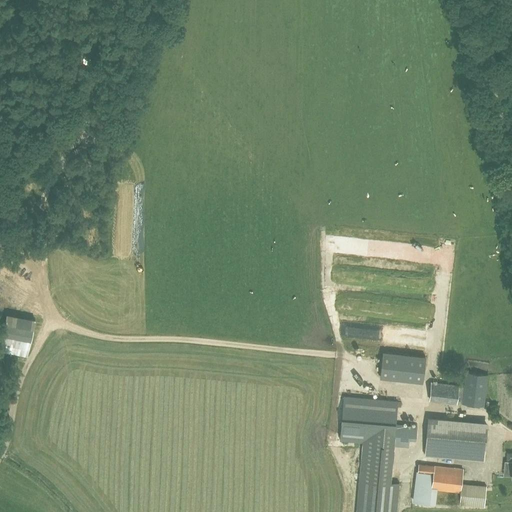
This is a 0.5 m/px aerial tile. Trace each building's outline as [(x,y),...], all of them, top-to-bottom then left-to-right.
[(380,378),(423,383),(427,356),(383,351),(380,378)] [(466,372),(463,403),(484,406),(488,375),(466,372)] [(429,401),(457,404),(459,385),(432,381),(429,401)] [(391,482),(394,445),(395,437),(416,439),(417,426),(396,424),(398,401),(344,396),(339,440),(363,442),(360,479),(357,511),(397,511),(400,482),(391,482)] [(487,428),(427,424),(425,455),(484,460),(487,428)] [(464,468),(435,465),(419,464),(418,471),(417,471),(414,502),(436,504),(438,490),(461,492),(464,468)] [(486,486),(462,483),(460,504),(484,506),(486,486)]
